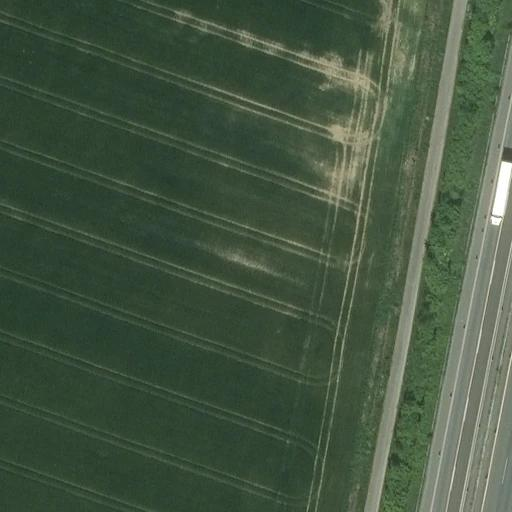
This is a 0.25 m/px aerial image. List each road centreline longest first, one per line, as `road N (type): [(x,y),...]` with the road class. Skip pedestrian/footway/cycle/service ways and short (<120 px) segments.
road 1 (unclassified): [(464,0),(374,511)]
road 2 (motorway): [(511,197),(451,511)]
